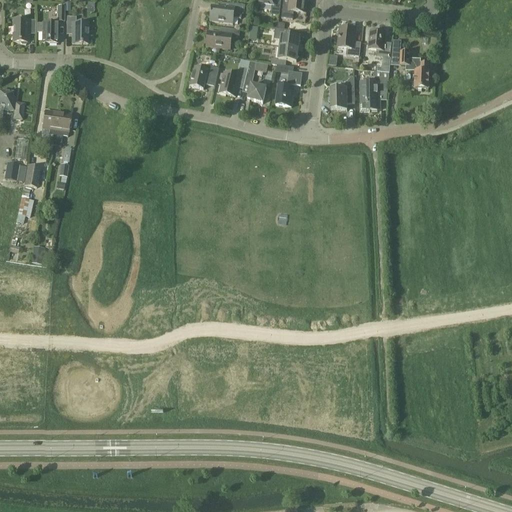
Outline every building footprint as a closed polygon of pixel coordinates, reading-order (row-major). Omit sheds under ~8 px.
[(258,0),(258,6),(271,7),(270,16),(279,17),(280,0),(258,0)] [(292,21),(293,13),(304,14),(305,0),(283,0),(281,19),(292,21)] [(244,13),(245,7),(221,4),(220,9),(211,8),(210,23),(232,26),(233,19),(241,20),(242,13),(244,13)] [(72,31),(72,45),(88,46),(88,25),(75,25),(75,19),(66,19),(66,31),(72,31)] [(28,36),(35,37),(35,22),(13,22),(12,45),(28,45),(28,36)] [(42,25),(41,45),(57,45),(57,25),(42,25)] [(223,29),(217,34),(208,33),(206,48),(230,51),(231,37),(239,38),(240,31),(223,29)] [(359,59),(361,44),(354,44),(356,31),(339,29),(337,49),(346,50),(345,57),(359,59)] [(281,41),(280,49),(297,51),(299,39),(286,37),(287,32),(275,30),(273,40),(281,41)] [(390,60),(391,48),(384,48),(385,34),(370,33),(368,51),(376,52),(375,59),(390,60)] [(297,51),(280,49),(278,61),(271,60),(270,66),(283,68),(283,62),(296,64),(297,51)] [(400,53),(400,67),(408,67),(408,70),(413,70),(415,73),(415,91),(428,91),(429,73),(428,73),(429,64),(420,64),(417,60),(409,60),(409,53),(400,53)] [(249,63),(248,71),(243,90),(250,91),(247,101),(262,105),(266,90),(251,87),(255,69),(255,68),(256,64),(249,63)] [(204,86),(214,89),(219,70),(201,66),(197,69),(194,68),(190,88),(203,91),(204,86)] [(243,91),(243,90),(248,71),(239,69),(237,78),(224,75),(219,95),(235,99),(237,89),(243,91)] [(379,111),(379,102),(379,94),(387,94),(389,75),(374,73),(374,84),(360,84),(360,105),(361,113),(370,113),(370,112),(379,111)] [(302,75),(289,74),(287,85),(300,87),(302,75)] [(346,106),(354,105),(354,80),(350,80),(343,87),(343,90),(337,90),(337,89),(330,89),(330,111),(337,111),(337,112),(346,112),(346,106)] [(278,87),(275,107),(291,109),(294,89),(278,87)] [(22,122),(24,106),(14,105),(14,100),(12,99),(13,95),(0,93),(0,108),(4,109),(3,112),(14,113),(13,121),(22,122)] [(40,145),(47,146),(50,132),(54,132),(56,114),(45,113),(40,145)] [(50,132),(47,146),(61,148),(63,138),(59,137),(59,133),(68,135),(71,116),(56,114),(54,132),(50,132)] [(18,139),(15,161),(27,162),(29,141),(18,139)] [(16,183),(16,182),(19,167),(7,165),(4,181),(16,183)] [(68,167),(61,166),(59,178),(66,179),(68,167)] [(36,191),(39,170),(28,168),(24,189),(36,191)] [(0,184),(0,199),(10,202),(13,187),(0,184)] [(33,204),(22,201),(19,218),(30,221),(33,204)] [(0,206),(0,217),(8,219),(10,210),(0,208),(0,207),(0,206)] [(33,249),(31,265),(41,266),(44,251),(33,249)]
